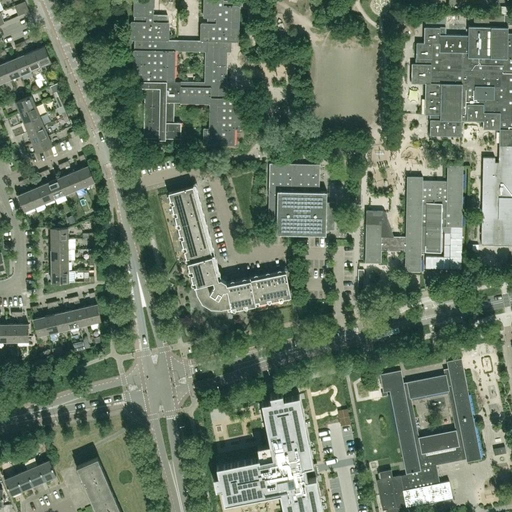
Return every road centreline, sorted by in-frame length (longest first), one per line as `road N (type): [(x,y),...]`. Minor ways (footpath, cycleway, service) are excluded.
road 1 (tertiary): [(168,390),(511,302)]
road 2 (tertiary): [(511,295),(166,374)]
road 3 (unclassified): [(136,271),(103,137),(51,12)]
road 4 (residential): [(0,291),(19,290),(18,231),(0,185)]
road 5 (tertiary): [(186,511),(168,390)]
road 6 (tertiary): [(148,393),(176,511)]
